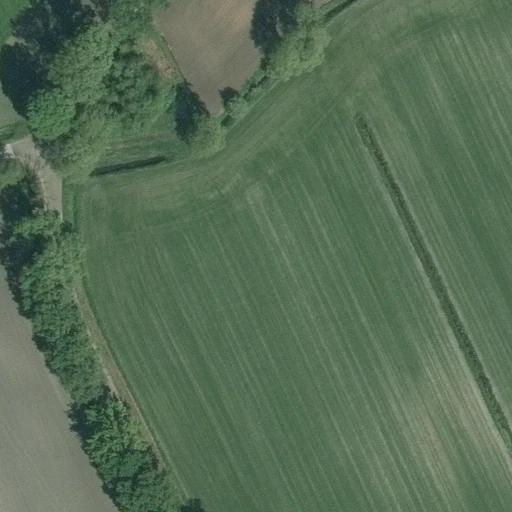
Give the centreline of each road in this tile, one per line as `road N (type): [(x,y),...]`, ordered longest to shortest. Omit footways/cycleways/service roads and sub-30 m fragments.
road 1 (unclassified): [(164,511),(62,294),(53,245),(55,139)]
road 2 (unclassified): [(55,139),(78,84),(133,0)]
